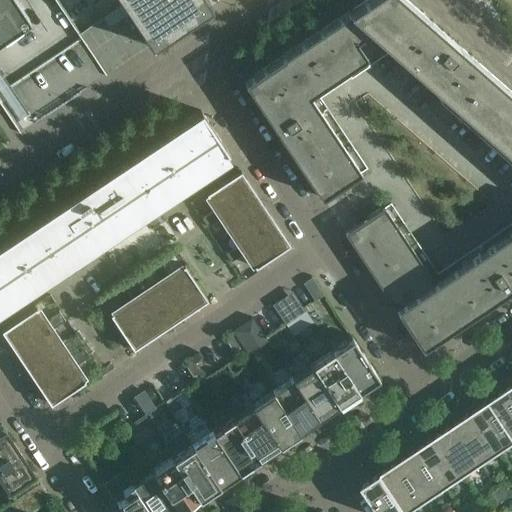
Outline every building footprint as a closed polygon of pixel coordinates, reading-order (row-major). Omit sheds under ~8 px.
[(0,0),(0,36),(29,18),(16,0),(0,0)] [(222,0),(56,0),(96,59),(139,30),(151,48),(222,0)] [(422,348),(511,287),(511,92),(406,0),(366,0),(244,82),(322,198),(367,167),(353,146),(347,150),(309,95),(385,44),(511,155),(511,231),(435,283),(398,228),(405,223),(391,202),(345,233),(422,348)] [(0,311),(229,158),(225,152),(228,151),(201,111),(0,244),(0,311)] [(218,212),(250,191),(253,189),(241,170),(206,194),(216,209),(218,212)] [(231,231),(265,207),(253,189),(250,191),(218,212),(221,216),(231,231)] [(243,249),(275,228),(278,226),(265,207),(231,231),(240,245),(243,249)] [(221,216),(218,212),(216,209),(202,218),(207,226),(221,216)] [(278,226),(275,228),(243,249),(245,252),(255,268),(290,244),(278,226)] [(245,252),(243,249),(240,245),(226,254),(231,262),(245,252)] [(152,266),(161,280),(166,277),(169,275),(160,261),(152,266)] [(184,265),(169,275),(166,277),(189,312),(208,300),(184,265)] [(166,277),(161,280),(147,290),(170,324),(189,312),(166,277)] [(324,295),(313,277),(312,277),(303,283),(315,301),(324,295)] [(116,290),(125,304),(129,302),(133,299),(124,285),(116,290)] [(147,290),(133,299),(129,302),(152,337),(170,324),(147,290)] [(129,302),(125,304),(110,314),(133,349),(152,337),(129,302)] [(48,326),(46,322),(36,307),(1,330),(14,349),(48,326)] [(317,328),(305,311),(294,318),(306,336),(317,328)] [(60,313),(46,322),(48,326),(51,330),(65,320),(60,313)] [(268,341),(265,337),(252,317),(232,331),(248,354),(268,341)] [(61,344),(51,330),(48,326),(14,349),(26,367),(61,344)] [(287,337),(280,327),(265,337),(268,341),(272,348),(287,337)] [(234,353),(243,347),(234,334),(225,339),(234,353)] [(378,377),(352,337),(332,350),(358,390),(378,377)] [(73,363),(70,358),(61,344),(26,367),(38,386),(73,363)] [(84,349),(70,358),(73,363),(75,366),(89,356),(84,349)] [(358,390),(332,350),(312,364),(338,403),(358,390)] [(202,372),(194,360),(186,365),(193,377),(202,372)] [(85,381),(75,366),(73,363),(38,386),(51,404),(85,381)] [(338,403),(312,364),(292,377),(318,417),(338,403)] [(318,417),(292,377),(272,390),(299,430),(318,417)] [(163,381),(154,387),(162,398),(170,393),(163,381)] [(511,395),(507,387),(491,398),(511,429),(511,395)] [(299,430),(272,390),(252,403),(279,443),(299,430)] [(511,429),(491,398),(473,410),(500,450),(511,441),(511,429)] [(279,443),(252,403),(232,417),(259,457),(279,443)] [(500,450),(473,410),(455,422),(481,462),(500,450)] [(120,425),(113,415),(105,421),(112,430),(120,425)] [(130,437),(150,424),(145,416),(125,429),(130,437)] [(259,457),(232,417),(212,430),(239,470),(259,457)] [(481,462),(455,422),(437,434),(463,474),(481,462)] [(239,470),(212,430),(192,443),(219,483),(239,470)] [(36,475),(6,431),(0,434),(0,479),(9,493),(36,475)] [(463,474),(437,434),(418,446),(445,486),(463,474)] [(91,448),(84,438),(77,443),(83,452),(91,448)] [(219,483),(192,443),(172,457),(199,497),(219,483)] [(445,486),(418,446),(400,458),(427,498),(445,486)] [(199,497),(172,457),(152,470),(179,510),(199,497)] [(400,458),(382,471),(409,511),(427,498),(400,458)] [(175,511),(179,510),(152,470),(132,483),(151,511),(175,511)] [(409,511),(382,471),(364,482),(383,511),(409,511)] [(151,511),(132,483),(112,497),(122,511),(151,511)] [(511,494),(511,492),(506,483),(498,488),(506,499),(511,494)] [(499,503),(506,499),(498,488),(491,493),(499,503)]
